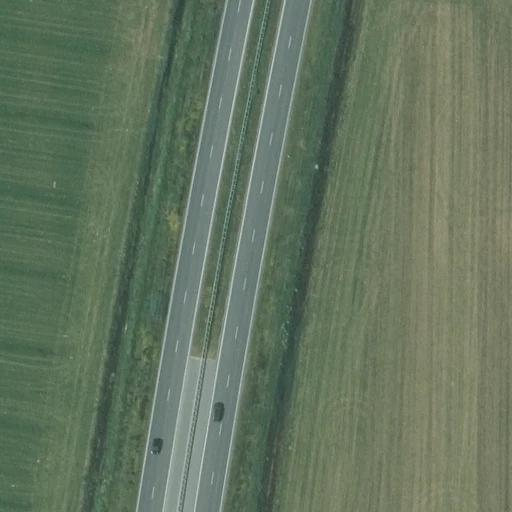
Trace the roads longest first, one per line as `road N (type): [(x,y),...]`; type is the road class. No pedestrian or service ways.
road 1 (trunk): [(205,511),(297,0)]
road 2 (trunk): [(239,0),(150,511)]
